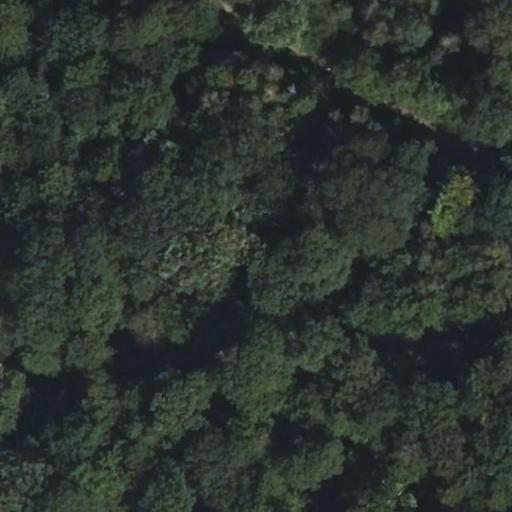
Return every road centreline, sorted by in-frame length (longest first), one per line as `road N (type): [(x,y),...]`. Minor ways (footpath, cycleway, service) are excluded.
road 1 (track): [(511,315),(0,379)]
road 2 (track): [(511,175),(208,0)]
